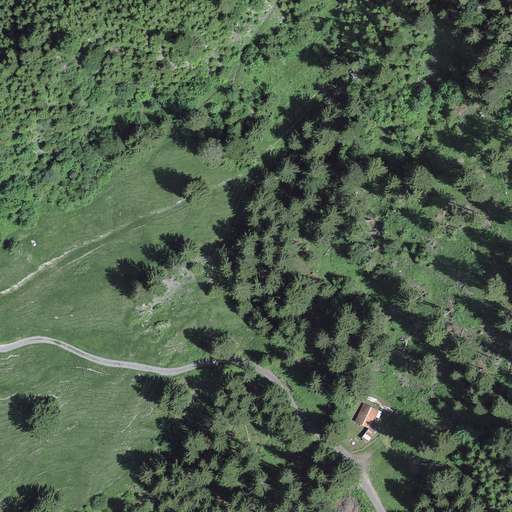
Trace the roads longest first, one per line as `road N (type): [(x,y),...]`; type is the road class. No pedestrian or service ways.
road 1 (track): [(0,301),(76,252),(316,137),(354,143),(418,181),(467,197),(511,230)]
road 2 (track): [(0,350),(45,340),(155,372),(222,358),(260,368),(382,511)]
